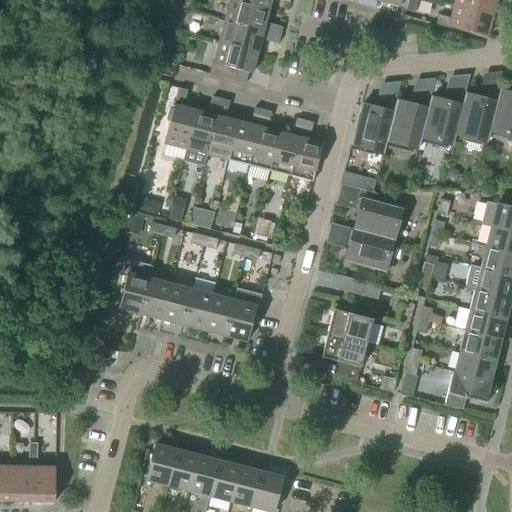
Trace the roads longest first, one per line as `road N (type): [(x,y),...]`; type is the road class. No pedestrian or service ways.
road 1 (residential): [(269,403),(342,100)]
road 2 (residential): [(269,403),(138,379),(96,511)]
road 3 (residential): [(342,100),(352,74),(367,69),(511,57)]
